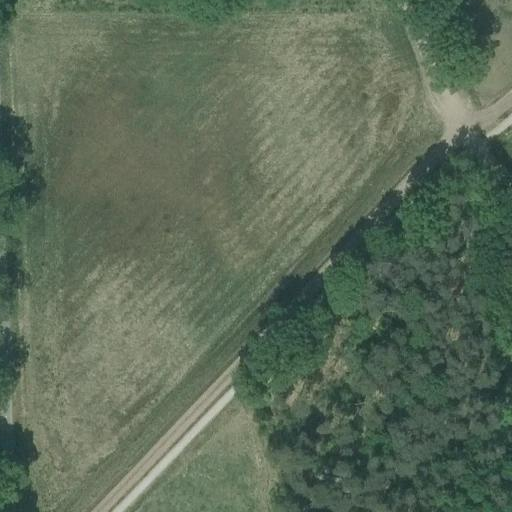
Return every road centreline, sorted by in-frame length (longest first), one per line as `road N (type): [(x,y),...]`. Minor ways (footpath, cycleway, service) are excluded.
road 1 (track): [(107,511),(474,139)]
road 2 (track): [(511,429),(474,139)]
road 3 (track): [(474,139),(441,91),(411,0)]
